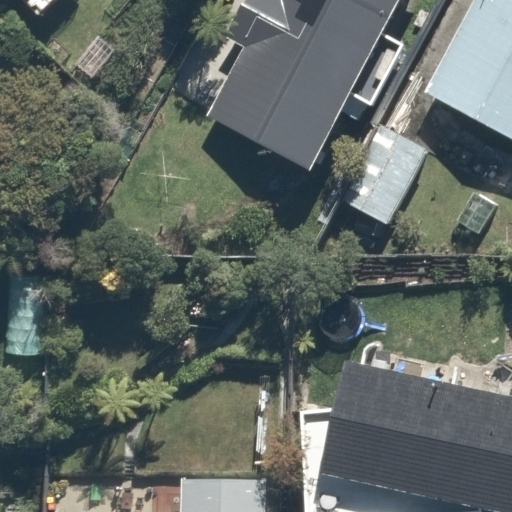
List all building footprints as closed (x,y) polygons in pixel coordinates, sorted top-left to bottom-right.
[(20,0),(49,27),(74,0),(20,0)] [(442,0),(280,0),(216,117),(340,185),(442,0)] [(511,0),(487,0),(437,99),(511,137),(511,0)] [(440,153),(391,128),(354,201),(402,226),(440,153)] [(511,511),(511,400),(375,372),(368,409),(318,412),(324,511),(511,511)] [(194,511),(284,511),(285,491),(196,487),(194,511)]
